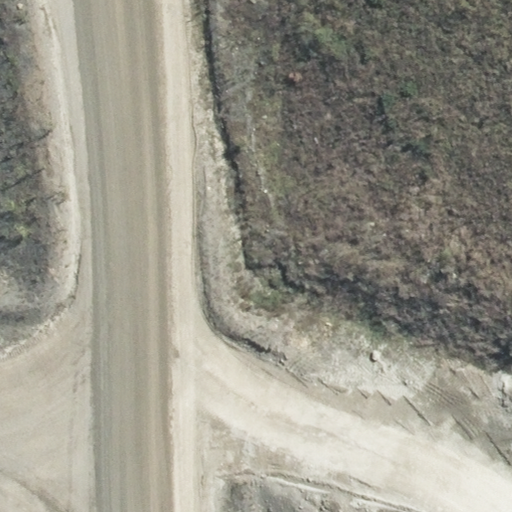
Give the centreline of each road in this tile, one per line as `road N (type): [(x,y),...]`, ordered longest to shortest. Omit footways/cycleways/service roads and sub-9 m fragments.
road 1 (unclassified): [(169,511),(155,214),(113,0)]
road 2 (track): [(165,432),(0,344)]
